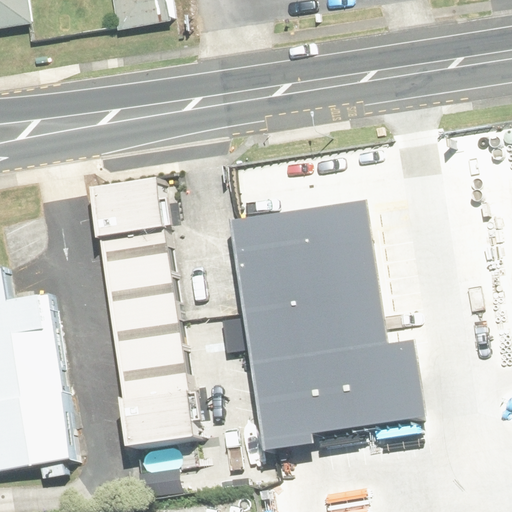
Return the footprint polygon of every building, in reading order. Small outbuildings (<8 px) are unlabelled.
[(25,0),(0,0),(0,52),(17,50),(10,3),(25,0)] [(135,5),(92,12),(99,58),(142,51),(135,5)] [(156,173),(92,183),(133,441),(197,430),(156,173)] [(239,225),(272,465),(451,441),(438,346),(413,350),(393,204),(239,225)] [(0,279),(0,467),(73,456),(46,289),(3,296),(0,279)]
